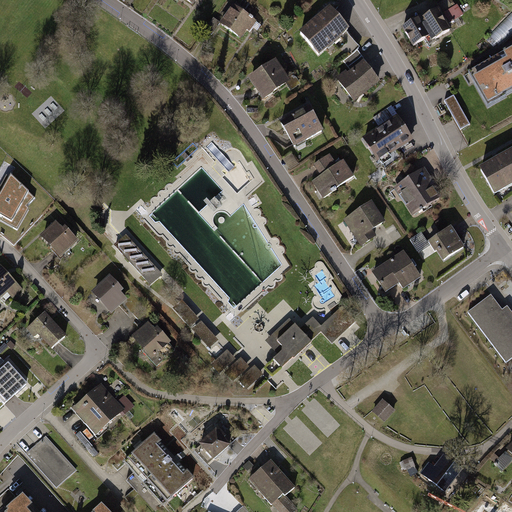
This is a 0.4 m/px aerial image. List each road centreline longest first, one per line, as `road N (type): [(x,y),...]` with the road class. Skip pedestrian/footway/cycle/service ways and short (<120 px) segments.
road 1 (residential): [(387,333),(214,84),(104,0)]
road 2 (residential): [(356,0),(502,248)]
road 3 (residential): [(0,245),(100,353),(0,449)]
road 4 (residential): [(319,380),(370,429),(405,447),(471,453),(511,424)]
road 5 (residential): [(319,380),(211,489)]
road 6 (residential): [(387,333),(502,248)]
